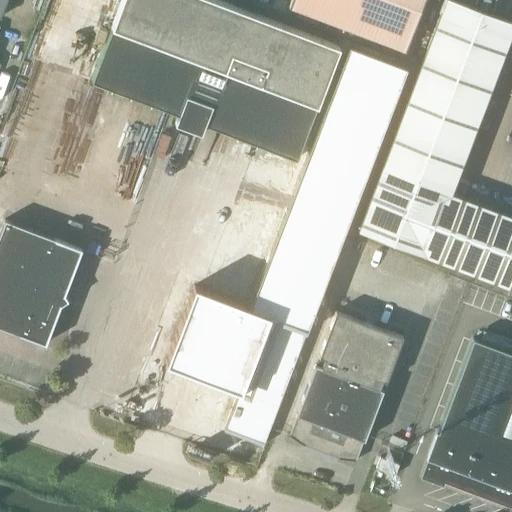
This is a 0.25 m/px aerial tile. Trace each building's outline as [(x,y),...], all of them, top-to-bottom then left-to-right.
[(29,0),(25,17),(34,20),(40,0),(29,0)] [(204,124),(297,159),(339,47),(215,0),(121,0),(91,81),(178,114),(175,124),(201,134),(204,124)] [(290,0),(288,6),(354,30),(365,0),(290,0)] [(365,0),(354,30),(405,50),(423,0),(365,0)] [(445,0),(359,230),(511,287),(511,216),(451,194),(511,29),(511,21),(491,14),(494,5),(495,1),(495,0),(445,0)] [(407,64),(349,42),(257,285),(195,262),(158,368),(231,394),(218,431),(261,446),(407,64)] [(68,300),(64,294),(81,249),(4,219),(0,230),(0,326),(45,344),(60,305),(68,300)] [(324,359),(321,367),(315,364),(296,414),(296,415),(289,434),(288,435),(303,445),(307,440),(338,452),(337,458),(356,461),(356,460),(355,459),(363,440),(382,390),(379,389),(382,381),(385,382),(403,337),(335,311),(318,357),(324,359)] [(511,352),(473,338),(427,459),(420,477),(444,486),(445,482),(511,507),(511,352)] [(380,457),(376,468),(394,475),(398,464),(380,457)]
